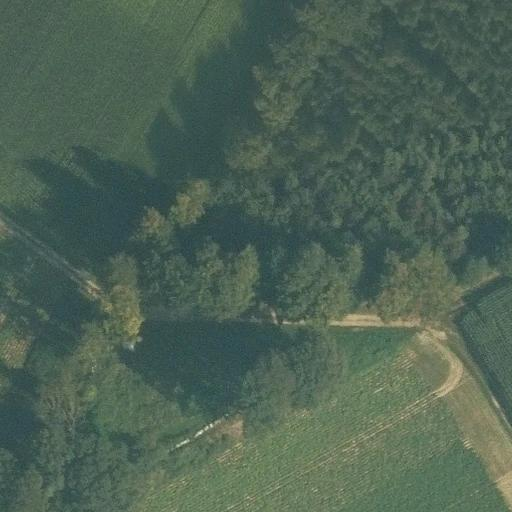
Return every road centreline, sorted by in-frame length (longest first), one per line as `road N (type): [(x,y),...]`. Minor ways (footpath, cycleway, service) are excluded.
road 1 (track): [(0,224),(116,308),(428,324)]
road 2 (track): [(511,464),(428,324)]
